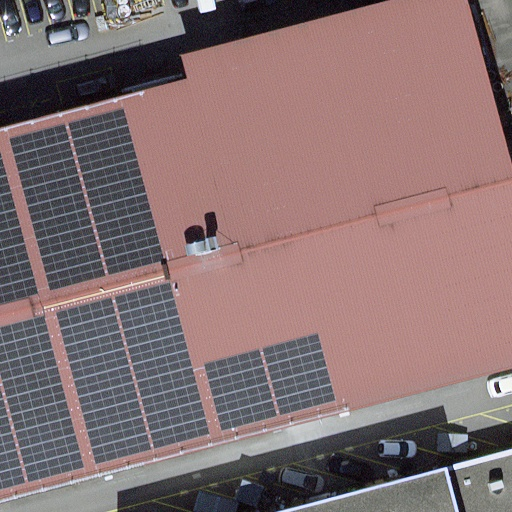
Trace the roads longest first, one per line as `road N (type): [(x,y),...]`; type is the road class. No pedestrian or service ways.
road 1 (unknown): [(35,511),(511,387)]
road 2 (unknown): [(0,65),(222,0)]
